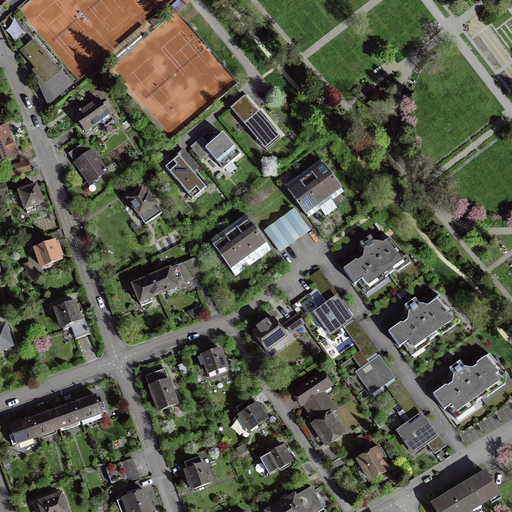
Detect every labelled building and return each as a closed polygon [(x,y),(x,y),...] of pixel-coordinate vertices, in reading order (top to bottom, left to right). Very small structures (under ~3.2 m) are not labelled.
[(48,106),(69,87),(48,63),(45,65),(28,45),(22,50),(28,57),(26,58),(35,69),(32,72),(40,81),(37,83),(48,106)] [(261,146),(275,133),(244,97),(230,109),(261,146)] [(98,100),(73,116),(84,133),(109,116),(103,108),(104,108),(98,100)] [(0,157),(3,156),(4,158),(15,154),(9,137),(7,137),(4,129),(0,130),(0,157)] [(240,156),(222,135),(205,149),(223,170),(240,156)] [(106,172),(92,152),(74,164),(89,184),(106,172)] [(199,194),(205,188),(178,157),(165,168),(188,195),(195,189),(199,194)] [(30,170),(27,162),(7,169),(10,177),(30,170)] [(317,169),(311,173),(305,178),(299,182),(293,186),(287,191),(305,215),(317,207),(329,198),(341,189),(323,165),(317,169)] [(33,207),(42,204),(36,185),(18,192),(24,210),(25,210),(26,214),(35,211),(33,207)] [(145,196),(141,190),(127,200),(145,225),(161,214),(147,194),(145,196)] [(281,251),(310,230),(295,209),(265,231),(281,251)] [(254,253),(266,244),(248,219),(242,224),(236,228),(230,232),(224,237),(218,241),(212,245),(230,270),(242,261),(254,253)] [(374,243),(370,237),(359,244),(363,250),(363,254),(362,259),(358,262),(355,261),(343,270),(354,285),(358,283),(362,288),(363,287),(366,288),(373,283),(377,284),(398,268),(399,265),(407,259),(389,239),(382,244),(374,243)] [(51,264),(60,260),(53,242),(44,246),(42,239),(29,243),(32,250),(34,249),(41,267),(42,267),(42,268),(45,269),(50,267),(51,265),(51,264)] [(194,259),(150,277),(158,296),(166,292),(168,296),(186,288),(183,282),(201,275),(194,259)] [(29,277),(34,275),(30,264),(25,265),(29,277)] [(327,305),(336,299),(317,272),(308,279),(327,305)] [(150,299),(158,296),(150,277),(131,285),(141,307),(151,303),(150,299)] [(406,288),(396,296),(399,300),(409,293),(406,288)] [(427,307),(419,306),(414,300),(404,307),(408,313),(407,317),(407,321),(402,324),(400,324),(388,333),(399,348),(403,345),(406,351),(408,350),(411,351),(418,346),(422,347),(446,329),(446,326),(453,321),(454,317),(455,316),(451,311),(439,296),(432,301),(431,304),(427,307)] [(348,316),(336,299),(327,305),(314,314),(329,336),(342,327),(351,320),(348,316)] [(75,340),(89,335),(84,319),(80,320),(74,302),(54,309),(61,328),(62,328),(63,331),(71,328),(75,340)] [(300,319),(303,316),(297,308),(294,310),(300,319)] [(285,325),(290,333),(303,324),(297,316),(285,325)] [(267,324),(266,322),(257,328),(258,330),(253,334),(265,351),(285,336),(273,320),(267,324)] [(362,369),(369,364),(378,358),(351,320),(342,327),(360,352),(353,357),(362,369)] [(0,327),(0,351),(11,348),(4,327),(0,327)] [(220,350),(201,357),(207,374),(217,371),(218,374),(226,371),(225,368),(226,368),(220,350)] [(451,351),(440,358),(443,362),(454,355),(451,351)] [(472,370),(463,368),(459,362),(448,370),(453,376),(452,379),(451,384),(447,387),(445,386),(432,395),(443,411),(447,408),(451,414),(452,413),(456,413),(463,408),(466,409),(491,392),(491,388),(504,379),(504,376),(506,375),(505,374),(489,355),(476,364),(476,366),(472,370)] [(378,358),(369,364),(362,369),(356,373),(372,394),(384,385),(393,379),(390,375),(378,358)] [(190,377),(183,363),(176,366),(183,380),(190,377)] [(158,412),(177,405),(164,370),(145,377),(158,412)] [(313,425),(335,411),(321,390),(329,385),(322,375),(295,392),(311,416),(308,418),(313,426),(313,425)] [(420,416),(393,379),(384,385),(411,423),(420,416)] [(98,405),(95,396),(73,404),(80,422),(102,414),(101,413),(105,412),(102,403),(98,405)] [(249,431),(266,420),(256,405),(250,408),(246,403),(235,410),(249,431)] [(59,430),(80,422),(73,404),(52,412),(59,430)] [(335,411),(313,425),(313,426),(325,444),(342,433),(330,415),(335,412),(335,411)] [(38,438),(59,430),(52,412),(31,419),(38,438)] [(426,444),(435,437),(433,434),(420,416),(398,432),(413,453),(426,444)] [(16,445),(38,438),(31,419),(10,427),(12,435),(9,437),(12,445),(16,444),(16,445)] [(379,430),(383,427),(377,419),(373,422),(379,430)] [(435,437),(426,444),(433,455),(443,448),(435,437)] [(356,457),(369,450),(366,443),(353,451),(356,457)] [(241,458),(248,454),(245,450),(242,446),(236,450),(241,458)] [(276,471),(292,462),(283,446),(259,460),(268,476),(276,471)] [(386,458),(380,448),(358,461),(369,480),(387,470),(381,460),(386,458)] [(199,457),(184,463),(186,470),(185,471),(192,490),(211,483),(203,464),(202,465),(199,457)] [(105,469),(111,484),(126,479),(123,471),(135,467),(132,459),(105,469)] [(308,480),(301,467),(293,471),(300,484),(308,480)] [(432,506),(435,511),(466,511),(498,493),(486,474),(460,489),(432,506)] [(267,511),(318,511),(324,509),(312,487),(296,496),(267,511)] [(150,511),(152,511),(144,491),(116,502),(120,511),(150,511)] [(93,505),(106,500),(103,494),(91,499),(93,505)] [(65,511),(60,495),(38,503),(41,511),(65,511)]
